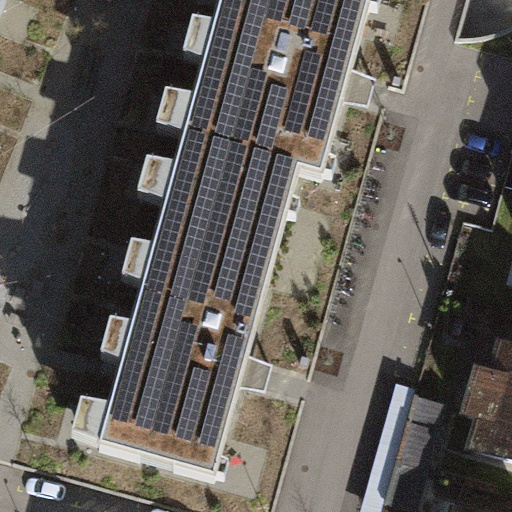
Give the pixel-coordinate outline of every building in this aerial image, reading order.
[(323,183),(373,0),(226,0),(179,173),(293,205),(299,177),(323,183)] [(179,173),(101,453),(216,483),(293,205),(179,173)] [(511,354),(505,352),(497,381),(481,377),(469,418),(484,422),(475,453),(511,463),(511,354)] [(446,409),(417,401),(399,465),(427,473),(446,409)] [(416,511),(427,473),(399,465),(385,511),(416,511)]
